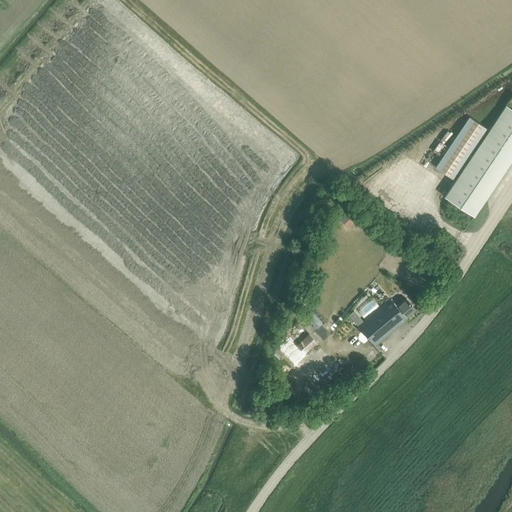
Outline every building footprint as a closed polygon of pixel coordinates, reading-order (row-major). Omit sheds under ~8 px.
[(444,197),(474,217),(511,160),(511,109),(506,105),(444,197)] [(469,117),(435,167),(453,179),(487,129),(469,117)] [(348,204),(336,216),(344,224),(356,212),(348,204)] [(390,299),(358,326),(374,344),(414,312),(416,310),(406,299),(404,300),(396,307),(390,299)] [(365,307),(360,310),(364,317),(369,315),(365,307)] [(308,333),(296,345),(304,354),(317,343),(308,333)]
